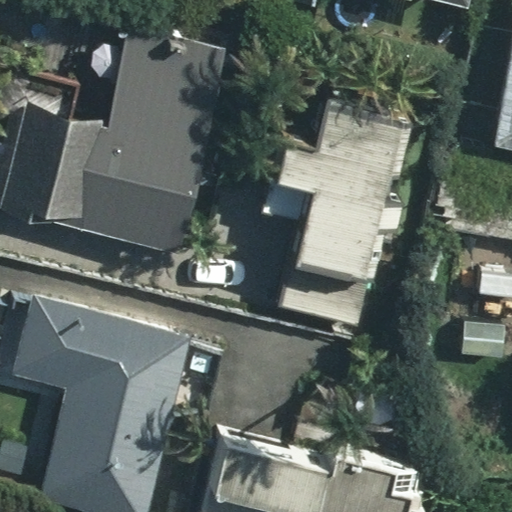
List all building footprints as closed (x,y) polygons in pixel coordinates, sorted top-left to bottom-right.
[(511,0),(510,0),(489,123),(511,126),(511,0)] [(111,85),(0,61),(0,62),(0,191),(174,229),(219,27),(128,8),(111,85)] [(328,80),(319,123),(281,115),(272,152),(308,160),(279,290),(359,307),(406,98),(328,80)] [(511,150),(481,145),(468,221),(511,229),(511,150)] [(46,483),(146,504),(187,311),(31,279),(13,362),(69,374),(46,483)] [(418,511),(429,460),(227,420),(208,511),(418,511)]
